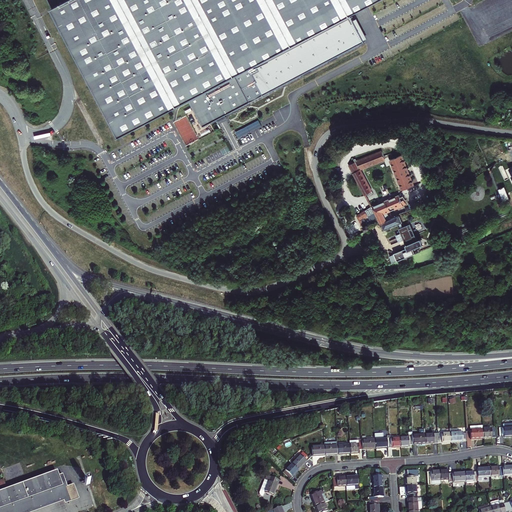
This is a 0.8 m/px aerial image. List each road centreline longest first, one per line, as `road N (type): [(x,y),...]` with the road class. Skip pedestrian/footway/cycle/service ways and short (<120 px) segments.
road 1 (residential): [(511,133),(413,119),(330,131),(315,167),(344,251),(246,292),(144,267),(54,215),(30,183),(21,130),(0,94)]
road 2 (trunk): [(511,363),(374,372),(0,369)]
road 3 (trunk): [(0,381),(468,380)]
road 4 (trunk): [(511,354),(387,355),(162,300)]
road 5 (trunk): [(211,450),(224,430),(244,421),(468,380)]
road 6 (trunk): [(0,407),(115,436),(141,459)]
road 7 (unknown): [(332,215),(348,200),(350,160),(384,146),(408,157)]
road 8 (residential): [(298,511),(299,489),(311,473),(392,463)]
road 9 (tertiary): [(99,329),(154,404),(155,433)]
road 10 (residential): [(392,463),(511,454)]
